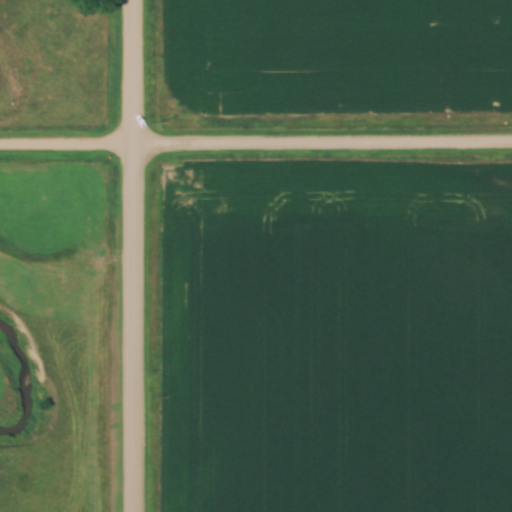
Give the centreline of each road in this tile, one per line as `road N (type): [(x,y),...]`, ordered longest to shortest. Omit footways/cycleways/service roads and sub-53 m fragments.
road 1 (residential): [(134,511),(132,0)]
road 2 (residential): [(511,144),(133,146)]
road 3 (track): [(0,146),(133,146)]
